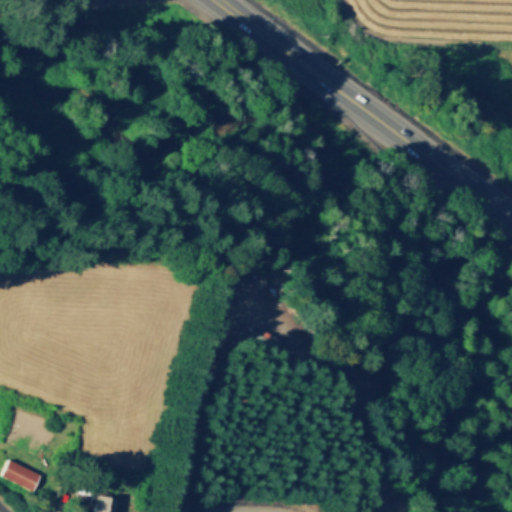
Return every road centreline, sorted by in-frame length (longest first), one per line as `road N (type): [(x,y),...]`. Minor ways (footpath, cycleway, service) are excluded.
road 1 (trunk): [(341,91),(511,218)]
road 2 (trunk): [(216,0),(341,91)]
